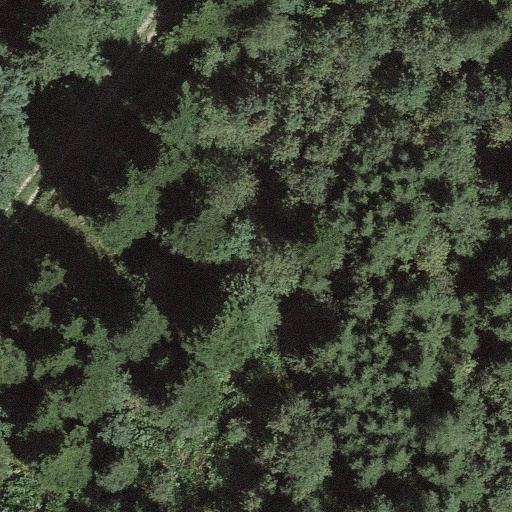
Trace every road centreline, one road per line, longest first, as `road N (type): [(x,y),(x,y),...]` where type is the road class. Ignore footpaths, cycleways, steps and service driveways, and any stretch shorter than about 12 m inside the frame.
road 1 (track): [(174,0),(0,237)]
road 2 (track): [(111,85),(339,0)]
